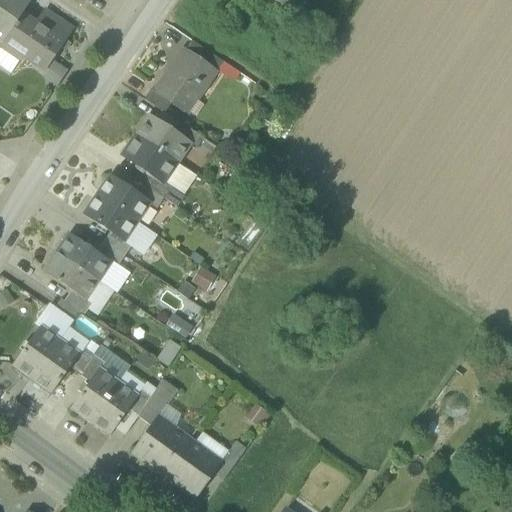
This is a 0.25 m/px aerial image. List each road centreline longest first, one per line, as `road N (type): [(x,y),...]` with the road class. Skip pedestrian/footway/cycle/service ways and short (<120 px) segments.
road 1 (residential): [(0,239),(125,47)]
road 2 (secondary): [(121,511),(0,421)]
